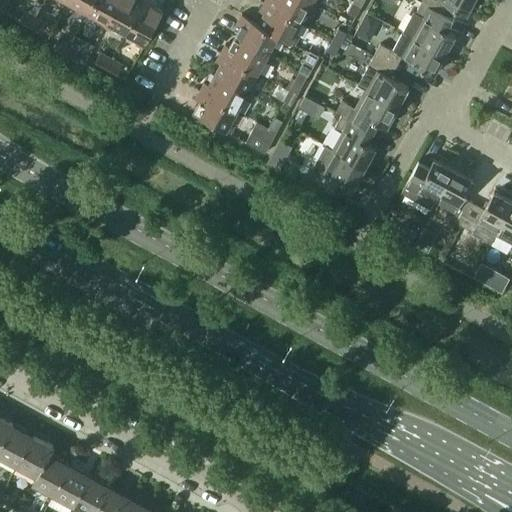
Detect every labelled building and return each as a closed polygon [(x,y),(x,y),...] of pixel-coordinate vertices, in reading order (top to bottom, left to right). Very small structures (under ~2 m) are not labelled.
[(0,0),(0,8),(4,11),(8,3),(2,0),(0,0)] [(75,5),(87,11),(93,0),(69,0),(66,6),(72,9),(75,5)] [(98,23),(104,27),(118,0),(93,0),(87,11),(100,18),(98,23)] [(113,25),(125,32),(142,0),(118,0),(104,27),(110,30),(113,25)] [(135,44),(142,48),(162,11),(151,5),(154,0),(153,0),(142,0),(125,32),(138,39),(135,44)] [(265,0),(264,2),(300,22),(307,9),(312,12),(316,6),(305,0),(265,0)] [(421,0),(420,2),(442,14),(448,4),(466,14),(473,0),(421,0)] [(347,12),(355,17),(361,6),(353,1),(347,12)] [(278,34),(278,35),(295,44),(298,37),(294,35),(300,22),(264,2),(259,10),(264,13),(258,23),(278,34)] [(413,13),(402,31),(444,54),(455,34),(446,30),(452,19),(442,14),(420,2),(414,14),(413,13)] [(20,19),(31,25),(35,17),(24,11),(20,19)] [(235,36),(272,56),(276,49),(271,47),(278,35),(278,34),(258,23),(241,14),(237,23),(241,25),(235,36)] [(31,25),(42,31),(46,23),(35,17),(31,25)] [(332,39),(340,44),(346,33),(338,28),(332,39)] [(380,43),(374,55),(396,67),(401,56),(433,74),(444,54),(402,31),(392,50),(380,43)] [(220,52),(257,72),(264,59),(269,62),(272,56),(235,36),(229,46),(225,44),(220,52)] [(54,47),(65,53),(69,45),(58,39),(54,47)] [(326,50),(334,55),(340,44),(332,39),(326,50)] [(65,53),(76,59),(80,51),(69,45),(65,53)] [(214,74),(252,94),(255,87),(250,85),(257,72),(220,52),(216,61),(220,63),(214,74)] [(303,63),(311,67),(318,56),(309,52),(303,63)] [(96,61),(107,67),(111,59),(100,53),(96,61)] [(357,85),(365,89),(397,106),(408,87),(390,77),(396,67),(374,55),(357,85)] [(107,67),(118,73),(122,64),(111,59),(107,67)] [(200,90),(236,110),(243,97),(248,100),(252,94),(214,74),(209,84),(204,82),(200,90)] [(289,89),(297,94),(303,83),(295,78),(289,89)] [(283,100),(291,105),(297,94),(289,89),(283,100)] [(347,103),(341,115),(363,127),(368,116),(386,126),(397,106),(365,89),(355,108),(347,103)] [(194,112),(230,132),(234,125),(229,123),(236,110),(200,90),(195,98),(200,101),(194,112)] [(332,149),(364,166),(375,147),(367,142),(372,132),(363,127),(341,115),(335,126),(343,130),(332,149)] [(268,127),(276,132),(282,121),(274,116),(268,127)] [(246,141),(265,153),(276,132),(268,127),(257,121),(246,141)] [(308,175),(330,187),(339,192),(345,181),(354,186),(364,166),(332,149),(325,145),(315,164),(314,163),(308,175)] [(417,191),(436,201),(453,169),(433,158),(429,166),(418,160),(401,192),(413,199),(417,191)] [(450,219),(461,225),(473,203),(463,198),(473,180),(453,169),(436,201),(454,211),(450,219)] [(477,224),(496,234),(511,203),(511,201),(493,191),(484,209),(473,203),(461,225),(473,232),(477,224)] [(511,248),(510,252),(511,253),(511,203),(496,234),(511,242),(511,248)] [(0,447),(13,424),(0,416),(0,447)] [(0,447),(0,456),(17,465),(33,435),(13,424),(0,447)] [(17,465),(36,476),(37,476),(49,453),(50,453),(54,446),(33,435),(17,465)] [(32,483),(53,494),(70,464),(50,453),(49,453),(37,476),(36,476),(32,483)] [(53,494),(73,505),(90,474),(70,464),(53,494)] [(73,505),(86,511),(95,511),(110,485),(90,474),(73,505)] [(95,511),(121,511),(130,496),(110,485),(95,511)] [(0,495),(0,500),(9,506),(13,498),(2,492),(0,495)] [(121,511),(146,511),(150,507),(130,496),(121,511)]
